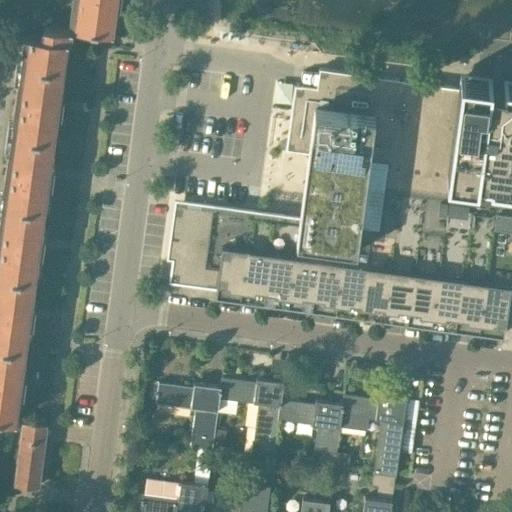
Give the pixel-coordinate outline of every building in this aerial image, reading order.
[(113,33),(116,8),(119,7),(119,0),(72,0),(71,11),(77,12),(75,28),(113,33)] [(28,47),(26,62),(64,67),(67,39),(72,40),(73,28),(43,24),(42,34),(24,31),(22,46),(28,47)] [(18,117),(16,132),(54,137),(57,113),(60,112),(63,95),(60,91),(64,67),(26,62),(24,77),(18,76),(12,116),(18,117)] [(361,313),(376,315),(504,333),(511,281),(508,281),(510,264),(511,264),(511,86),(503,85),(502,91),(490,89),(491,84),(460,79),(459,85),(403,78),(401,97),(316,85),(300,83),(292,143),(309,145),(298,220),(180,203),(169,280),(217,286),(216,293),(361,313)] [(8,187),(6,203),(45,208),(48,184),(51,183),(53,164),(51,163),(54,137),(16,132),(14,148),(8,147),(3,186),(8,187)] [(0,272),(35,277),(38,253),(41,252),(43,234),(41,232),(45,208),(6,203),(4,218),(0,217),(0,272)] [(0,343),(25,347),(29,322),(31,322),(34,303),(32,302),(35,277),(0,272),(0,343)] [(0,414),(16,417),(19,392),(22,392),(24,373),(22,372),(25,347),(0,343),(0,414)] [(282,396),(285,378),(257,375),(257,379),(221,374),(220,382),(221,382),(220,394),(258,399),(251,452),(273,455),(274,455),(279,415),(282,396)] [(216,427),(220,394),(221,382),(220,382),(193,379),(192,384),(157,379),(157,382),(150,382),(148,398),(195,404),(190,443),(212,447),(213,447),(216,427)] [(344,392),(343,399),(342,410),(340,426),(366,429),(368,417),(380,419),(373,469),(374,470),(395,472),(405,397),(378,393),(378,397),(344,392)] [(340,426),(342,410),(343,399),(317,396),(316,401),(282,396),(279,415),(318,420),(312,460),(335,463),(336,463),(337,450),(340,426)] [(38,485),(46,424),(47,421),(23,418),(14,481),(38,485)] [(227,428),(216,427),(213,447),(224,448),(227,428)] [(276,441),(274,454),(285,456),(287,443),(276,441)] [(351,452),(337,450),(336,463),(349,465),(351,452)] [(393,486),(395,472),(374,470),(372,483),(393,486)] [(180,478),(180,479),(144,474),(140,511),(149,511),(203,511),(205,499),(207,489),(208,482),(180,478)] [(207,489),(205,499),(203,511),(265,511),(266,511),(270,481),(242,477),(240,493),(207,489)] [(390,511),(392,497),(365,493),(362,511),(390,511)] [(299,511),(273,511),(266,511),(265,511),(327,511),(330,498),(302,494),(299,511)]
